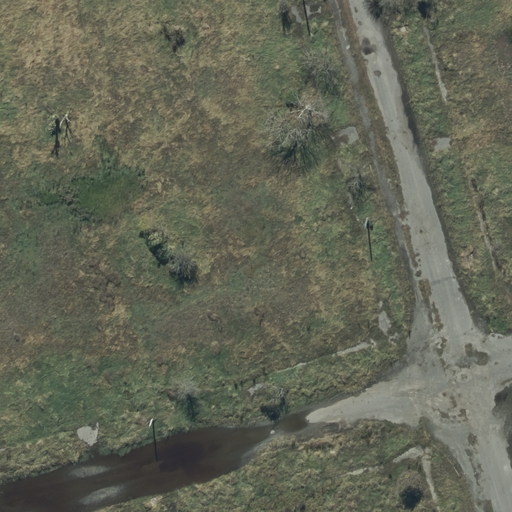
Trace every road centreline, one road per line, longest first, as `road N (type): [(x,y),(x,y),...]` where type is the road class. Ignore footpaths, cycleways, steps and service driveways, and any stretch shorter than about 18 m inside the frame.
road 1 (track): [(352,0),(501,511)]
road 2 (track): [(2,511),(511,363)]
